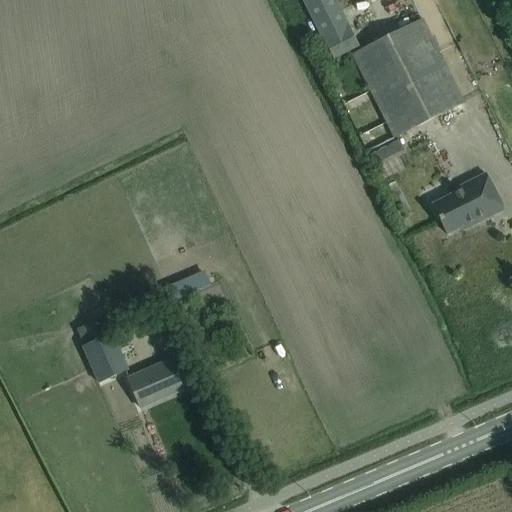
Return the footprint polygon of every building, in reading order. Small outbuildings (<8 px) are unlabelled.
[(421,20),(350,56),(393,139),(463,103),(421,20)] [(359,48),(348,28),(323,41),(333,61),(359,48)] [(459,187),(460,190),(431,205),(446,236),(462,229),(463,232),(504,211),(485,173),(459,187)] [(82,342),(97,335),(92,324),(76,331),(82,342)] [(112,335),(100,340),(84,347),(81,348),(98,384),(128,371),(112,335)] [(165,395),(166,397),(185,389),(172,360),(127,380),(139,409),(157,402),(156,399),(165,395)]
